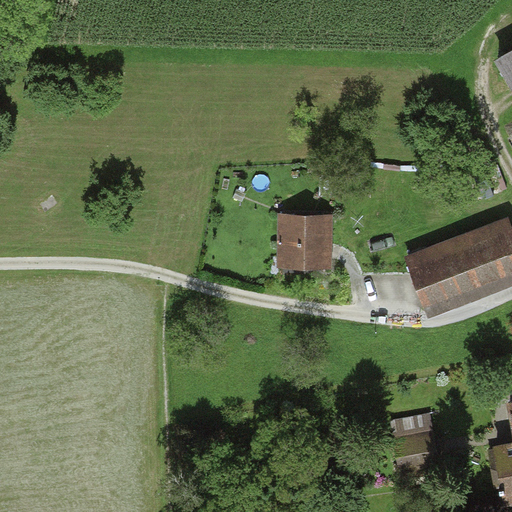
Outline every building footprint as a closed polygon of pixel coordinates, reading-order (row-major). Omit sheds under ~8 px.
[(511,52),(503,58),(511,74),(511,52)] [(334,212),(280,211),(280,266),(334,266),(334,212)] [(511,215),(415,253),(436,308),(511,278),(511,215)] [(511,420),(511,439),(489,444),(496,482),(507,480),(511,500),(511,401),(509,402),(511,420)] [(394,417),(404,464),(444,456),(434,409),(394,417)]
